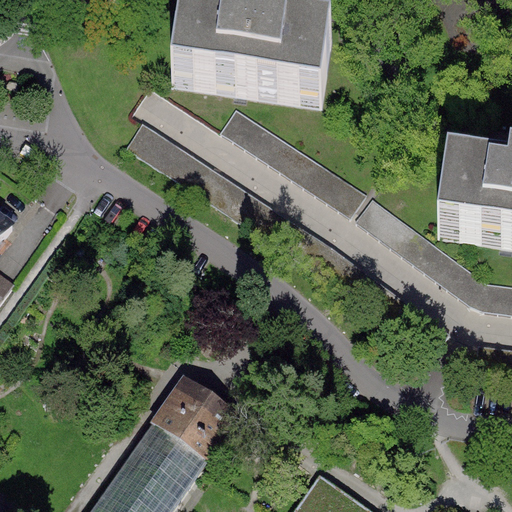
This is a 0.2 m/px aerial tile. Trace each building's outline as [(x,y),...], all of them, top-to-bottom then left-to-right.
[(245,32),(183,23),(174,91),(324,112),(334,45),(272,36),(275,14),(273,14),(271,25),(249,22),(251,9),(248,9),(245,32)] [(352,223),(369,198),(238,112),(221,138),(352,223)] [(434,362),(451,339),(334,254),(144,128),(128,153),(318,276),(434,362)] [(449,176),(440,243),(511,252),(511,169),(510,184),(449,176)] [(511,290),(487,287),(374,203),(358,226),(471,310),(484,317),(511,320),(511,290)] [(0,248),(13,232),(0,221),(0,248)] [(0,307),(13,291),(0,281),(0,307)] [(511,383),(511,354),(480,351),(477,379),(511,383)] [(181,449),(207,467),(239,422),(211,403),(186,386),(155,430),(181,449)] [(175,511),(178,509),(180,510),(183,507),(180,505),(207,467),(181,449),(155,430),(151,428),(149,431),(153,433),(131,464),(127,461),(125,465),(129,467),(106,498),(103,496),(100,499),(104,502),(96,511),(175,511)] [(365,511),(321,481),(299,511),(365,511)]
